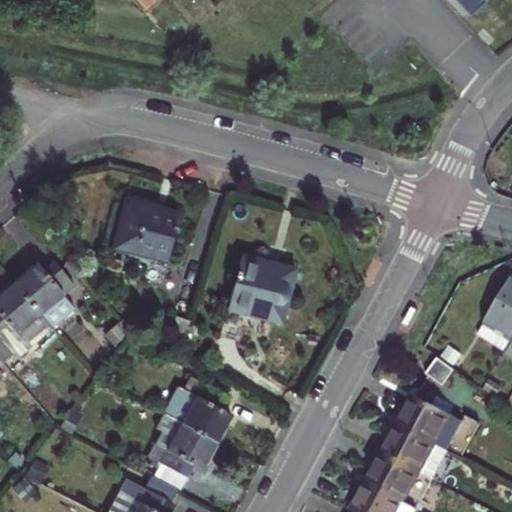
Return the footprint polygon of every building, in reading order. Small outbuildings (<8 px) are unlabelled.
[(457,0),(469,12),(481,0),(457,0)] [(171,196),(144,189),(131,242),(183,255),(196,202),(171,196)] [(286,251),(264,245),(249,304),(302,318),(317,259),(286,251)] [(38,261),(24,273),(64,319),(87,298),(73,282),(83,274),(65,252),(55,260),(48,252),(38,261)] [(64,319),(24,273),(8,286),(0,294),(7,301),(0,307),(0,336),(18,358),(64,319)] [(476,332),(501,347),(508,335),(511,328),(511,276),(510,276),(476,332)] [(183,305),(168,333),(181,341),(196,312),(183,305)] [(427,348),(418,366),(436,377),(445,361),(427,348)] [(247,407),(238,402),(243,392),(208,373),(188,412),(232,435),(241,419),(247,407)] [(398,408),(392,418),(439,444),(452,420),(405,393),(398,408)] [(161,461),(174,468),(177,462),(200,474),(208,460),(217,464),(224,451),(232,435),(188,412),(161,461)] [(439,444),(392,418),(384,434),(378,446),(425,473),(439,444)] [(369,463),(362,475),(396,495),(409,503),(425,473),(378,446),(369,463)] [(192,484),(194,486),(200,474),(177,462),(174,468),(171,473),(192,484)] [(192,484),(171,473),(170,472),(162,486),(185,498),(192,484)] [(354,491),(347,504),(354,508),(361,511),(404,511),(409,503),(396,495),(362,475),(354,491)] [(134,511),(180,511),(187,499),(185,498),(162,486),(151,480),(134,511)]
